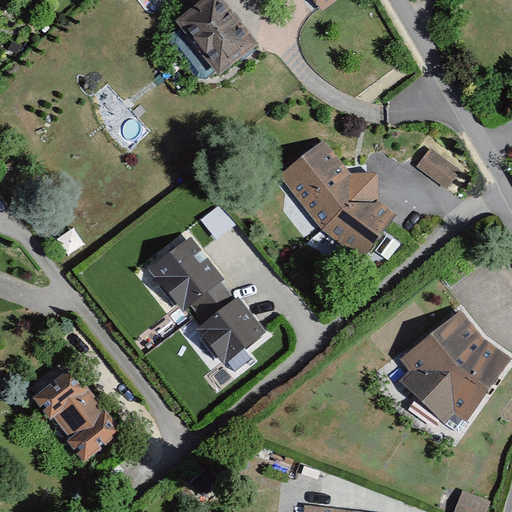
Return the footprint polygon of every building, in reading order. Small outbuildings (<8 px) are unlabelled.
[(222,0),(219,0),(179,27),(218,84),(260,56),(222,0)] [(318,0),(325,9),(336,0),(318,0)] [(398,222),(326,144),(279,187),(352,265),(398,222)] [(431,146),(419,162),(448,184),(460,168),(431,146)] [(192,240),(150,275),(230,373),(273,339),(192,240)] [(511,355),(460,313),(403,383),(466,435),(511,378),(511,355)] [(73,374),(35,403),(86,469),(124,440),(73,374)] [(466,485),(456,511),(487,511),(493,494),(466,485)]
